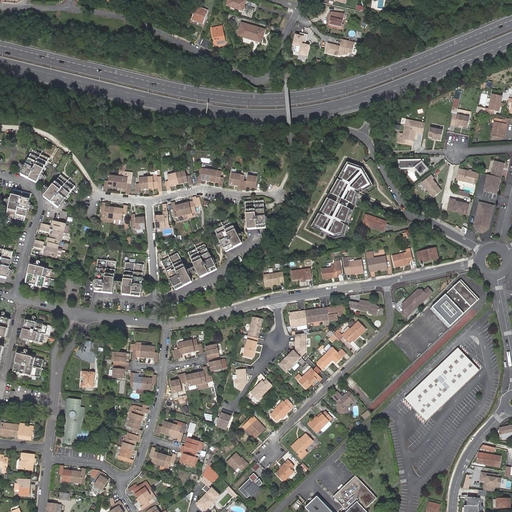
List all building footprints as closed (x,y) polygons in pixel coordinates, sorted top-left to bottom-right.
[(247,3),(236,0),(230,0),(228,8),(244,12),(247,3)] [(211,14),(200,8),(193,21),(205,27),(211,14)] [(345,14),(330,11),(329,17),(330,17),(329,24),(343,26),(345,14)] [(267,30),(244,25),(241,38),(265,43),(267,30)] [(223,29),(214,31),(218,47),(227,45),(223,29)] [(309,34),(301,32),(301,35),(297,34),(295,44),(296,44),(298,47),(297,51),(301,52),(301,53),(309,55),(311,44),(306,43),(306,41),(307,41),(309,34)] [(350,39),(344,37),(342,45),(340,45),(340,44),(330,42),(327,51),(339,54),(339,53),(342,53),(345,53),(345,51),(348,51),(350,39)] [(211,43),(203,40),(199,47),(207,51),(211,43)] [(503,96),(492,94),(489,109),(489,110),(495,111),(500,112),(503,96)] [(471,117),(455,114),(453,125),(461,126),(461,125),(469,127),(471,117)] [(508,120),(506,119),(496,117),(495,120),(492,137),(502,140),(503,135),(505,136),(508,120)] [(423,123),(405,119),(401,139),(397,138),(396,142),(403,143),(404,140),(410,141),(412,141),(414,133),(421,134),(423,123)] [(441,131),(429,128),(427,137),(431,138),(430,139),(430,140),(434,141),(435,140),(439,141),(441,131)] [(49,157),(33,149),(29,156),(20,174),(37,182),(49,157)] [(418,161),(400,161),(401,170),(414,170),(419,176),(423,173),(422,172),(425,169),(418,161)] [(363,167),(348,162),(312,227),(335,237),(345,235),(359,193),(374,185),(363,167)] [(495,162),(492,177),(501,179),(502,179),(505,164),(495,162)] [(199,173),(197,183),(201,183),(201,180),(210,181),(212,169),(203,168),(202,174),(199,173)] [(212,169),(210,181),(219,183),(219,186),(222,186),(224,177),(220,177),(221,171),(212,169)] [(176,172),(179,184),(188,182),(189,185),(193,184),(190,175),(187,176),(185,170),(176,172)] [(472,184),(475,174),(458,170),(455,180),(472,184)] [(125,171),(120,171),(119,176),(128,177),(127,183),(131,184),(133,172),(125,171)] [(170,186),(179,184),(176,172),(167,175),(169,180),(165,181),(167,190),(171,190),(170,186)] [(239,189),(242,189),(243,180),(240,179),(241,174),(232,172),(230,184),(239,186),(239,189)] [(75,186),(60,174),(44,195),(58,206),(75,186)] [(105,180),(104,184),(104,189),(107,190),(108,186),(117,188),(119,176),(110,175),(109,181),(105,180)] [(157,175),(148,176),(149,188),(158,187),(158,191),(162,191),(161,176),(158,176),(157,175)] [(245,190),(246,190),(246,187),(255,188),(257,176),(248,175),(247,180),(243,180),(242,189),(245,190)] [(119,176),(117,188),(126,189),(126,192),(129,193),(131,184),(127,183),(128,177),(119,176)] [(139,189),(149,188),(148,176),(139,177),(139,183),(136,183),(136,192),(140,192),(139,189)] [(429,176),(420,183),(432,198),(440,191),(431,180),(432,179),(429,176)] [(501,179),(492,177),(488,176),(484,192),(498,195),(501,179)] [(31,194),(13,189),(7,216),(25,220),(31,194)] [(185,203),(188,215),(193,213),(197,212),(195,206),(199,205),(197,196),(193,197),(194,200),(185,203)] [(455,202),(455,201),(449,199),(447,206),(450,207),(449,212),(465,216),(468,205),(455,202)] [(245,202),(248,229),(266,227),(264,200),(245,202)] [(106,202),(102,202),(101,212),(102,212),(104,212),(104,218),(113,219),(115,207),(105,206),(106,202)] [(188,215),(185,203),(176,205),(175,202),(171,203),(175,218),(183,216),(188,215)] [(492,206),(477,202),(471,226),(475,232),(480,234),(486,230),(492,206)] [(123,214),(127,215),(128,206),(124,205),(124,208),(115,207),(113,219),(122,220),(123,214)] [(168,221),(167,211),(164,212),(164,215),(155,216),(155,228),(165,227),(164,221),(168,221)] [(104,218),(104,212),(102,212),(101,220),(103,220),(103,222),(113,223),(113,219),(104,218)] [(141,229),(146,229),(145,216),(135,217),(135,213),(132,213),(132,223),(136,223),(136,233),(137,234),(140,233),(141,233),(141,229)] [(363,214),(360,224),(380,231),(381,227),(387,230),(389,225),(382,223),(383,221),(363,214)] [(214,227),(226,252),(243,244),(230,219),(214,227)] [(61,241),(66,224),(53,220),(52,225),(54,225),(52,233),(50,233),(49,237),(47,237),(46,241),(47,242),(45,250),(44,250),(43,254),(55,257),(60,240),(61,241)] [(50,225),(41,223),(39,229),(48,231),(50,225)] [(44,242),(36,240),(34,246),(43,248),(44,242)] [(188,252),(201,277),(217,269),(204,244),(188,252)] [(13,251),(0,248),(0,276),(7,278),(13,251)] [(408,253),(393,256),(395,267),(410,263),(410,261),(414,260),(411,248),(407,249),(408,253)] [(429,260),(438,258),(435,248),(418,252),(420,261),(423,260),(424,263),(429,262),(429,260)] [(388,269),(386,257),(374,259),(373,252),(368,253),(369,259),(371,272),(388,269)] [(161,262),(175,290),(192,281),(178,253),(161,262)] [(362,260),(349,262),(349,257),(344,258),(347,274),(351,274),(351,275),(364,272),(362,260)] [(97,260),(94,289),(95,290),(95,291),(112,293),(116,262),(97,260)] [(335,268),(332,268),(322,269),(323,280),(331,278),(331,276),(339,276),(338,275),(342,274),(341,262),(335,263),(335,264),(335,265),(335,268)] [(121,294),(140,296),(144,265),(125,263),(121,294)] [(52,269),(30,264),(26,282),(47,288),(52,269)] [(311,269),(307,270),(308,278),(300,279),(301,283),(305,283),(305,280),(312,280),(311,269)] [(308,278),(307,270),(291,272),(292,280),(300,279),(308,278)] [(263,275),(265,286),(269,285),(280,284),(279,283),(284,282),(283,273),(263,275)] [(480,299),(461,279),(430,308),(449,328),(480,299)] [(415,291),(399,305),(399,309),(401,311),(398,314),(402,319),(430,295),(426,290),(421,294),(420,291),(415,291)] [(349,303),(350,309),(369,312),(368,314),(377,316),(379,307),(370,305),(370,303),(360,301),(359,305),(349,303)] [(344,306),(327,309),(329,321),(337,320),(336,316),(345,315),(344,306)] [(329,321),(327,309),(319,310),(319,311),(314,312),(314,310),(304,311),(305,323),(329,321)] [(304,311),(289,313),(290,328),(306,326),(305,323),(304,311)] [(10,319),(0,316),(0,335),(6,337),(10,319)] [(252,318),(248,336),(258,338),(262,320),(254,317),(252,318)] [(38,322),(26,319),(22,337),(43,343),(46,334),(50,335),(52,326),(43,324),(44,320),(39,319),(38,322)] [(346,334),(345,333),(342,336),(343,338),(349,344),(352,342),(360,335),(361,336),(366,331),(359,323),(350,331),(346,334)] [(304,334),(294,335),(295,347),(296,347),(297,348),(296,349),(294,350),(301,357),(305,353),(304,334)] [(258,338),(249,336),(244,356),(252,357),(253,357),(258,338)] [(203,353),(201,344),(197,345),(196,339),(187,341),(190,353),(199,351),(200,354),(203,353)] [(190,353),(187,341),(179,343),(180,349),(177,350),(179,359),(182,358),(181,355),(190,353)] [(146,346),(137,345),(131,344),(130,350),(133,350),(132,360),(136,360),(136,357),(145,358),(146,346)] [(207,359),(216,357),(216,354),(219,353),(217,344),(205,347),(207,356),(206,356),(207,359)] [(332,360),(333,361),(336,365),(342,359),(343,359),(347,355),(342,350),(338,354),(332,348),(329,345),(323,350),(327,354),(319,361),(317,363),(323,370),(326,368),(331,362),(330,361),(332,360)] [(155,346),(146,346),(145,358),(154,358),(154,362),(157,362),(158,352),(155,352),(155,346)] [(405,397),(427,420),(479,369),(458,347),(405,397)] [(294,350),(279,364),(286,371),(301,357),(294,350)] [(111,352),(111,359),(104,359),(104,363),(113,364),(114,352),(111,352)] [(113,364),(119,365),(129,366),(129,363),(129,358),(126,357),(126,353),(114,352),(113,364)] [(44,359),(18,353),(13,371),(39,377),(44,359)] [(225,359),(220,360),(217,361),(216,357),(207,359),(208,363),(209,362),(211,372),(222,369),(227,368),(225,359)] [(129,366),(119,365),(119,369),(113,368),(112,377),(124,379),(125,369),(128,369),(129,366)] [(194,373),(197,385),(206,383),(211,381),(210,375),(208,375),(206,366),(202,367),(203,371),(194,373)] [(312,384),(314,383),(317,379),(319,382),(322,379),(312,368),(299,381),(306,389),(311,384),(312,384)] [(246,384),(244,369),(236,370),(237,380),(235,380),(236,387),(238,387),(238,388),(242,390),(246,384)] [(93,387),(94,372),(83,372),(82,375),(84,376),(83,383),(82,383),(82,387),(93,387)] [(134,382),(133,388),(142,389),(143,377),(137,377),(137,373),(131,373),(130,382),(131,382),(134,382)] [(188,387),(197,385),(194,373),(186,375),(185,373),(182,374),(184,383),(187,382),(188,387)] [(153,384),(155,384),(156,375),(153,374),(153,378),(143,377),(142,389),(152,390),(153,384)] [(182,374),(179,375),(180,380),(171,382),(173,393),(173,394),(178,393),(179,398),(187,396),(184,383),(182,374)] [(272,386),(266,380),(263,383),(262,381),(250,392),(257,400),(272,386)] [(343,397),(338,392),(332,396),(338,402),(337,411),(340,413),(347,413),(347,406),(353,401),(346,394),(343,397)] [(82,420),(83,408),(81,407),(81,400),(68,398),(68,399),(68,402),(66,402),(65,407),(67,407),(64,430),(63,443),(67,443),(68,444),(70,444),(72,444),(76,444),(77,434),(82,420)] [(284,401),(273,411),(280,419),(291,409),(290,408),(293,406),(287,400),(284,402),(284,401)] [(127,416),(130,417),(133,408),(136,409),(139,410),(140,407),(137,406),(134,405),(132,406),(130,407),(127,416)] [(142,407),(140,407),(139,410),(136,409),(133,408),(130,417),(142,421),(145,412),(148,413),(149,410),(146,409),(142,407)] [(367,410),(360,415),(364,419),(370,414),(367,410)] [(223,411),(218,424),(227,427),(232,414),(225,411),(223,411)] [(312,422),(309,426),(316,433),(320,430),(322,432),(323,432),(330,425),(330,424),(328,421),(332,418),(327,414),(324,416),(323,415),(318,419),(317,418),(312,422)] [(142,421),(130,417),(127,426),(133,428),(132,431),(141,434),(142,431),(139,430),(142,421)] [(180,441),(183,433),(186,424),(174,420),(172,423),(169,435),(178,437),(177,439),(177,440),(180,441)] [(169,435),(172,423),(164,421),(162,426),(158,425),(156,434),(159,435),(161,432),(169,435)] [(255,421),(247,429),(255,438),(264,430),(255,421)] [(19,437),(20,425),(3,423),(3,426),(1,426),(0,430),(0,432),(0,434),(4,435),(4,436),(8,437),(8,435),(19,437)] [(22,439),(32,440),(32,435),(34,435),(35,427),(29,426),(25,425),(25,424),(21,424),(20,425),(19,437),(22,437),(22,439)] [(511,425),(499,428),(502,440),(511,437),(511,425)] [(124,437),(121,446),(132,450),(135,441),(139,442),(140,439),(127,434),(125,438),(124,437)] [(300,441),(292,449),(298,455),(297,456),(300,459),(306,452),(304,449),(312,441),(305,434),(299,440),(300,441)] [(182,445),(181,449),(190,451),(191,448),(201,451),(203,442),(188,437),(186,446),(182,445)] [(290,447),(292,449),(300,441),(299,440),(298,439),(290,447)] [(476,464),(486,465),(499,467),(501,453),(494,452),(495,448),(483,445),(479,449),(484,450),(482,459),(477,458),(476,464)] [(132,450),(121,446),(118,455),(117,459),(132,463),(133,460),(130,459),(132,450)] [(160,465),(163,454),(155,451),(155,448),(152,446),(149,456),(153,457),(151,462),(160,465)] [(189,455),(190,451),(181,449),(180,452),(183,453),(180,462),(192,466),(195,457),(189,455)] [(4,472),(7,472),(9,458),(4,458),(4,456),(0,455),(0,453),(0,452),(0,467),(1,468),(1,472),(4,472)] [(34,455),(22,453),(21,461),(20,461),(19,469),(28,470),(28,469),(33,470),(33,463),(35,464),(36,459),(34,459),(34,455)] [(163,454),(160,465),(161,465),(160,468),(167,470),(168,468),(169,468),(170,462),(173,463),(176,454),(173,453),(172,456),(163,454)] [(247,465),(244,461),(243,463),(239,460),(240,459),(235,453),(226,462),(235,471),(238,468),(240,471),(247,465)] [(285,464),(281,469),(275,474),(282,482),(293,472),(291,469),(293,467),(287,460),(285,463),(285,464)] [(218,477),(206,464),(201,481),(208,487),(218,477)] [(64,466),(60,465),(59,475),(62,475),(62,481),(71,482),(72,470),(63,469),(64,466)] [(85,478),(86,468),(82,468),(82,471),(72,470),(71,482),(80,483),(81,477),(85,478)] [(101,475),(103,473),(99,470),(95,478),(98,480),(95,485),(102,490),(109,480),(101,475)] [(499,474),(481,471),(480,480),(485,481),(483,490),(494,491),(495,486),(497,486),(499,474)] [(257,478),(253,474),(248,478),(249,479),(238,490),(246,499),(249,496),(251,498),(260,489),(258,487),(261,484),(258,479),(257,481),(256,480),(257,478)] [(366,511),(365,510),(377,499),(374,496),(360,481),(355,477),(334,497),(347,511),(345,511),(331,511),(317,497),(305,508),(309,511),(366,511)] [(30,480),(18,479),(17,483),(20,483),(19,494),(28,495),(30,480)] [(465,479),(462,489),(468,489),(470,479),(465,479)] [(147,490),(150,488),(145,481),(142,483),(147,490)] [(132,490),(138,497),(147,490),(142,483),(137,486),(135,483),(127,489),(129,492),(132,490)] [(235,495),(227,486),(225,488),(234,496),(235,495)] [(219,496),(211,488),(197,503),(204,511),(219,496)] [(147,490),(138,497),(143,505),(140,507),(142,510),(150,505),(148,502),(153,498),(147,490)] [(476,511),(477,497),(462,497),(461,511),(464,511),(476,511)] [(113,498),(110,498),(112,505),(114,508),(109,511),(123,511),(119,505),(121,503),(119,500),(114,503),(113,498)] [(510,498),(497,498),(497,499),(494,499),(494,507),(497,507),(510,507),(510,498)] [(145,511),(159,511),(155,505),(158,503),(157,500),(150,505),(142,510),(143,511),(144,511),(145,511)] [(440,510),(441,505),(428,502),(426,511),(440,511),(440,510)] [(47,503),(46,511),(56,511),(60,511),(61,505),(57,504),(47,503)]
